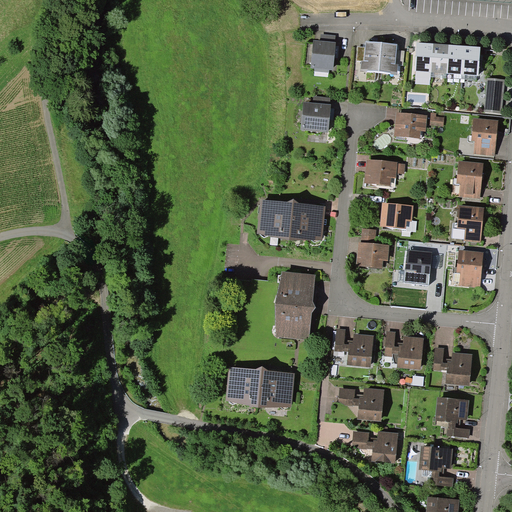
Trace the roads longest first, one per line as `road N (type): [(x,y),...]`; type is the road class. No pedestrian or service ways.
road 1 (residential): [(150,413),(319,450),(349,464),(399,511)]
road 2 (track): [(67,229),(40,67),(51,0)]
road 3 (residential): [(511,29),(304,19)]
road 4 (residential): [(501,328),(352,303),(338,285)]
road 5 (residential): [(338,285),(358,114)]
road 6 (residential): [(338,285),(320,436)]
road 7 (residential): [(490,471),(501,328)]
